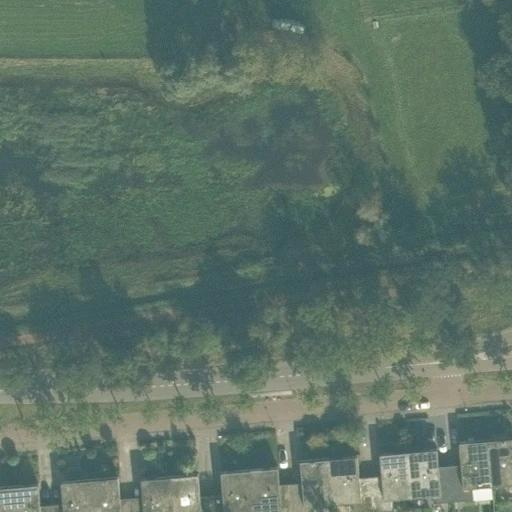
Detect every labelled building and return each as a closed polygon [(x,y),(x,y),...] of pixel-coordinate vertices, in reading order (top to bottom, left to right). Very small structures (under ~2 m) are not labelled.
[(511,437),(487,440),(491,486),(511,483),(511,437)] [(461,474),(450,475),(452,502),(472,500),(471,487),(491,486),(487,440),(458,442),(461,474)] [(452,502),(450,475),(438,476),(436,449),(407,451),(411,497),(431,495),(432,503),(452,502)] [(381,486),(370,487),(372,511),(383,511),(392,511),(391,499),(411,497),(407,451),(379,454),(381,486)] [(372,511),(370,487),(359,488),(356,456),(328,458),(331,504),(351,502),(352,511),(372,511)] [(302,493),(291,493),(292,511),(312,511),(312,506),(331,504),(328,458),(299,461),(302,493)] [(292,511),(291,493),(279,494),(277,467),(248,470),(252,511),(292,511)] [(223,504),(211,505),(211,511),(252,511),(248,470),(220,472),(223,504)] [(197,474),(169,477),(171,511),(211,511),(211,505),(200,506),(197,474)] [(117,477),(89,480),(91,511),(131,511),(131,508),(120,509),(117,477)] [(143,507),(131,508),(131,511),(171,511),(169,477),(140,479),(143,507)] [(91,511),(89,480),(60,482),(62,511),(91,511)] [(40,511),(38,484),(9,486),(11,511),(40,511)] [(0,511),(11,511),(9,486),(0,486),(0,511)]
